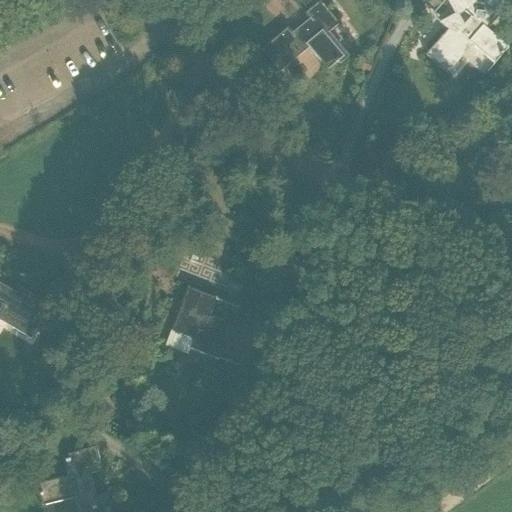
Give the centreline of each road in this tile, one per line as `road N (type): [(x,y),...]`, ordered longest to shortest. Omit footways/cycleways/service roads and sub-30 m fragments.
road 1 (unclassified): [(355,511),(274,149)]
road 2 (residential): [(0,226),(56,242),(80,239),(204,69)]
road 3 (unclassified): [(511,276),(274,149)]
